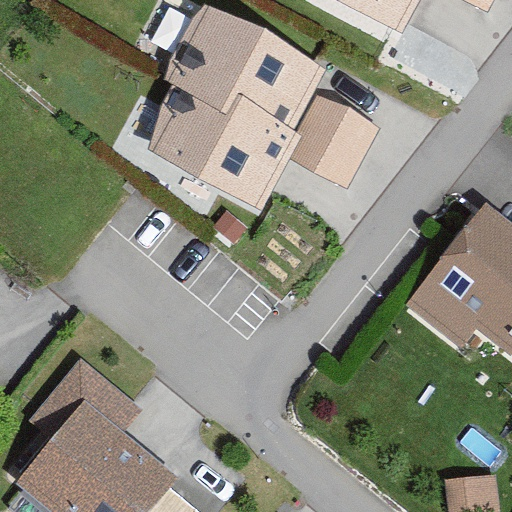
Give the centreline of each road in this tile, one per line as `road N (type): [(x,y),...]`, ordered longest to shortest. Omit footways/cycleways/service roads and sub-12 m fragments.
road 1 (residential): [(511,66),(267,371),(253,405)]
road 2 (unclassified): [(253,405),(77,262)]
road 3 (residential): [(253,405),(267,437),(358,511)]
